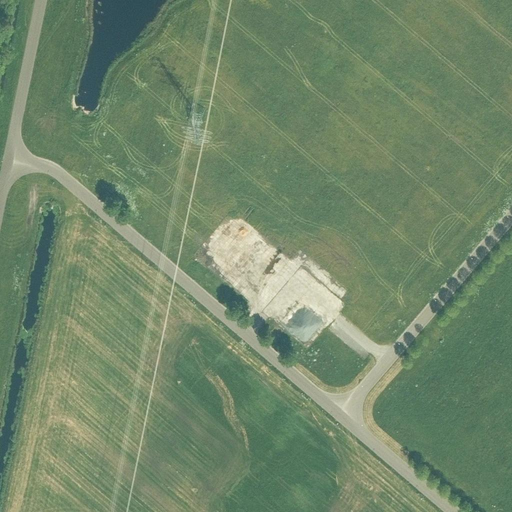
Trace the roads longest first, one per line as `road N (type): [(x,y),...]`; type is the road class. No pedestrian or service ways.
road 1 (unclassified): [(343,415),(50,168),(9,157)]
road 2 (tertiary): [(343,415),(511,218)]
road 3 (unclassified): [(9,157),(40,0)]
road 4 (tertiary): [(453,511),(343,415)]
